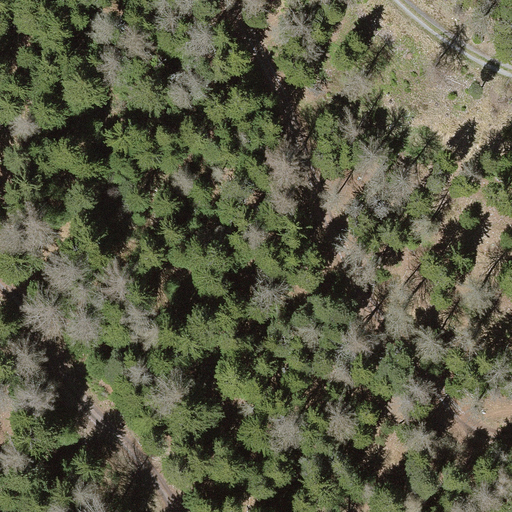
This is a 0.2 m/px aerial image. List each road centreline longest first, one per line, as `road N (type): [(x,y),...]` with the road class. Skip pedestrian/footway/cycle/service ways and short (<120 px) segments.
road 1 (track): [(488,438),(463,426),(367,299),(314,191),(279,89),(226,0)]
road 2 (track): [(0,287),(41,330),(67,392),(143,461),(178,511)]
road 3 (track): [(401,0),(424,24),(511,70)]
